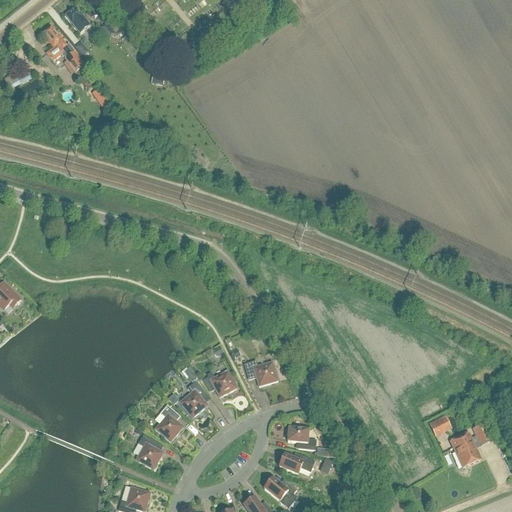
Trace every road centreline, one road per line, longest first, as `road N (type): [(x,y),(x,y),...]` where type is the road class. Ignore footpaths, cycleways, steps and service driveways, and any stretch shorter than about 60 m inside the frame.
road 1 (unclassified): [(320,401),(216,253),(0,191)]
road 2 (unclassified): [(397,511),(320,401)]
road 3 (residential): [(185,491),(207,494),(240,478),(259,451),(260,420)]
